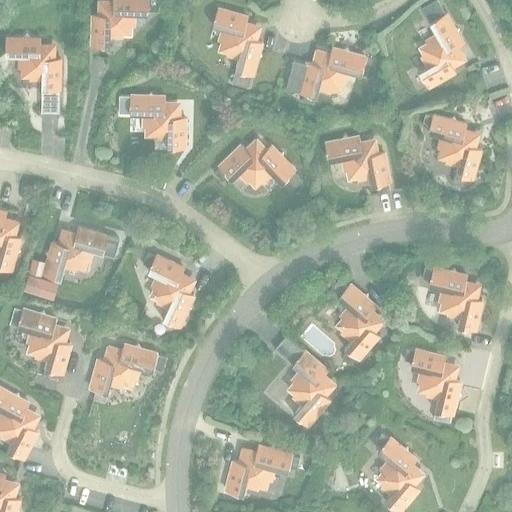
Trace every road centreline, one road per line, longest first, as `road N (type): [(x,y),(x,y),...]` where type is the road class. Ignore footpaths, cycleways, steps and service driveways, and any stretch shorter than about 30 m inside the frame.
road 1 (residential): [(0,162),(114,183),(190,222),(272,279)]
road 2 (residential): [(272,279),(223,333),(187,411),(175,507)]
road 3 (residential): [(506,231),(403,232),(340,245),(272,279)]
road 4 (residential): [(465,511),(485,469),(482,415),(511,279)]
road 5 (residential): [(175,507),(68,474),(57,446),(68,402)]
